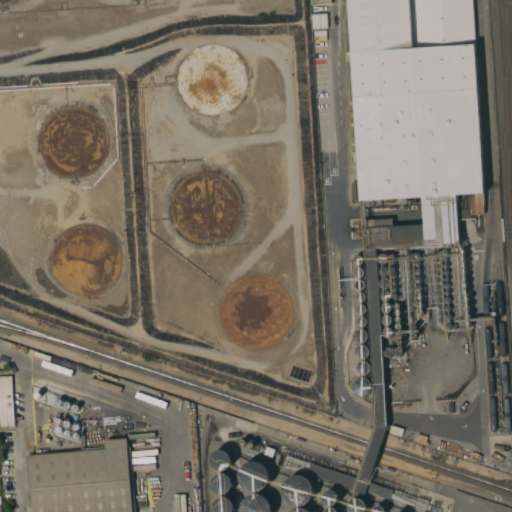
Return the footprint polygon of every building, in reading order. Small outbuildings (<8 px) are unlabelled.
[(407,198),(408,204),(404,204),(404,205),(403,206),(402,207),(401,208),(400,208),(398,207),(397,207),(396,204),(395,204),(395,206),(394,207),(393,208),(391,208),(390,209),(389,208),(388,208),(387,207),(387,205),(385,205),(385,206),(384,207),(383,208),(382,208),(381,208),(380,207),(379,206),(377,206),(377,207),(376,208),(375,208),(374,208),(373,208),(372,207),(372,206),(370,206),(369,207),(368,209),(366,209),(365,209),(364,208),(364,201),(360,201),(355,117),(350,118),(349,112),(355,111),(348,0),(471,0),(484,201),(483,214),(472,215),(472,218),(458,218),(459,243),(376,248),(377,254),(365,255),(363,228),(367,228),(366,220),(392,218),(392,226),(424,224),(422,197),(407,198)] [(327,28),(312,29),(311,14),(326,13),(327,28)] [(228,111),(222,114),(217,116),(210,116),(204,116),(198,114),(193,112),(187,108),(183,104),(179,99),(176,93),(175,87),(174,81),(174,75),(176,69),(178,63),(182,58),(186,54),(191,50),(197,47),(203,46),(209,45),(215,45),(221,47),(227,49),(232,53),(236,57),(240,62),(243,68),(244,74),(245,80),(245,86),(243,92),(241,98),(237,103),(233,107),(228,111)] [(81,178),(74,179),(68,179),(62,178),(56,176),(50,172),(45,168),(41,163),(38,157),(36,151),(35,145),(36,139),(37,132),(39,126),(42,121),(47,116),(52,112),(57,109),(63,107),(70,106),(76,106),(82,107),(88,110),(94,113),(98,117),(102,122),(106,128),(108,134),(109,140),(108,147),(107,153),(105,159),(101,164),(97,169),(92,173),(87,176),(81,178)] [(206,244),(200,244),(194,243),(188,241),(183,238),(178,234),(174,229),(171,223),(169,217),(168,211),(168,205),(169,199),(171,193),(174,188),(178,183),(183,179),(188,176),(194,173),(200,172),(206,172),(212,173),(218,175),(224,179),(229,183),(233,187),(236,193),(238,199),(239,205),(239,211),(238,217),(236,223),(233,229),(229,233),(224,238),(218,241),(213,243),(206,244)] [(258,208),(256,208),(254,207),(253,206),(252,204),(253,202),(253,201),(255,200),(256,199),(258,199),(259,200),(260,200),(261,201),(261,202),(262,203),(261,205),(261,206),(260,208),(258,208)] [(261,225),(260,226),(258,225),(257,225),(256,224),(255,222),(255,220),(255,219),(256,218),(257,217),(259,217),(259,216),(261,217),(262,217),(263,219),(264,220),(264,222),(263,224),(262,225),(261,225)] [(89,292),(83,293),(77,292),(72,291),(66,288),(61,285),(57,281),(53,276),(51,271),(49,265),(49,259),(49,253),(50,247),(53,241),(56,236),(60,232),(65,229),(71,226),(76,224),(82,224),(88,224),(94,226),(100,228),(105,231),(109,236),(112,241),(115,246),(117,252),(117,258),(117,264),(115,270),(113,275),(110,280),(105,284),(101,288),(95,291),(89,292)] [(385,264),(384,264),(382,264),(380,263),(379,262),(378,260),(378,258),(378,257),(379,256),(380,254),(382,253),(383,253),(385,254),(387,255),(388,256),(388,258),(388,260),(388,261),(386,263),(385,264)] [(360,266),(359,266),(357,266),(355,265),(354,264),(353,263),(353,261),(353,259),(354,258),(355,256),(357,255),(359,255),(360,255),(361,256),(362,257),(363,259),(363,261),(363,262),(362,264),(361,265),(360,266)] [(384,276),(383,276),(382,276),(380,275),(379,273),(379,272),(379,270),(380,268),(380,267),(382,266),(384,266),(385,266),(387,267),(388,267),(389,269),(389,271),(389,273),(388,275),(386,276),(384,276)] [(361,278),(359,278),(357,278),(356,277),(355,276),(354,274),(354,272),(355,270),(357,268),(359,267),(361,268),(363,268),(364,270),(365,272),(365,273),(364,275),(364,276),(363,277),(361,278)] [(271,344),(265,346),(259,348),(253,348),(246,347),(240,345),(235,341),(230,337),(225,333),(222,327),(220,321),(219,315),(219,308),(220,302),(222,296),(225,290),(229,285),(234,281),(239,278),(245,276),(251,274),(258,274),(264,275),(270,277),(276,281),(281,285),(285,289),(288,295),(290,301),(292,307),(292,314),(291,320),(289,326),(285,332),(281,337),(277,341),(271,344)] [(387,289),(386,289),(384,289),(382,288),(381,287),(380,285),(380,284),(380,283),(381,281),(382,279),(383,279),(384,278),(386,278),(388,279),(389,280),(390,282),(390,283),(390,285),(390,286),(388,288),(387,289)] [(360,290),(359,290),(358,290),(356,289),(355,287),(354,286),(354,284),(355,283),(356,281),(357,280),(358,280),(360,279),(361,280),(363,281),(364,282),(365,284),(365,286),(364,287),(363,289),(362,289),(360,290)] [(388,299),(387,300),(385,301),(383,300),(382,299),(381,299),(380,297),(380,295),(380,293),(381,292),(382,291),(384,290),(385,290),(387,291),(389,291),(390,293),(390,294),(390,296),(390,297),(389,299),(388,299)] [(363,302),(361,302),(359,302),(358,302),(356,300),(355,298),(355,296),(356,294),(357,293),(359,292),(361,292),(362,292),(363,293),(364,294),(365,296),(365,297),(365,298),(365,300),(363,301),(363,302)] [(388,313),(386,313),(385,313),(383,312),(382,311),(381,309),(381,308),(382,306),(382,305),(384,304),(385,303),(386,303),(388,303),(390,304),(391,305),(392,307),(392,308),(391,310),(390,311),(389,313),(388,313)] [(363,314),(361,315),(359,314),(358,314),(357,312),(356,311),(356,309),(356,308),(357,306),(358,305),(360,304),(361,304),(363,304),(364,305),(365,306),(366,308),(366,310),(366,311),(366,312),(364,314),(363,314)] [(389,325),(387,325),(385,325),(384,324),(383,323),(382,321),(382,320),(382,319),(383,317),(384,316),(386,315),(388,315),(389,315),(390,316),(391,317),(392,319),(392,320),(392,322),(391,324),(390,324),(389,325)] [(364,327),(362,327),(360,327),(359,326),(358,325),(357,324),(357,322),(357,320),(358,319),(359,318),(360,317),(362,317),(363,317),(364,318),(366,319),(367,320),(367,321),(367,323),(366,324),(365,326),(364,327)] [(388,338),(387,337),(386,337),(384,336),(383,335),(383,333),(383,331),(384,329),(385,328),(386,328),(387,327),(389,327),(390,328),(391,329),(393,330),(393,332),(393,334),(393,335),(392,336),(390,337),(388,338)] [(365,342),(362,343),(360,343),(359,343),(356,342),(355,340),(354,338),(354,335),(354,334),(355,332),(357,330),(360,329),(361,329),(363,330),(365,331),(367,333),(368,335),(368,337),(367,340),(366,341),(365,342)] [(365,358),(362,359),(361,359),(359,358),(357,357),(355,355),(355,353),(355,350),(355,349),(357,347),(359,346),(361,345),(362,345),(365,346),(367,347),(367,348),(368,350),(369,353),(368,355),(367,357),(365,358)] [(364,375),(363,375),(361,375),(359,374),(357,372),(356,371),(356,368),(356,366),(358,363),(359,362),(362,361),(364,361),(366,361),(368,363),(369,364),(370,366),(370,368),(370,370),(369,373),(367,374),(364,375)] [(14,425),(0,425),(0,376),(11,376),(14,425)] [(367,395),(366,396),(364,397),(363,397),(361,397),(359,397),(358,396),(356,396),(355,395),(354,393),(353,392),(352,390),(352,389),(351,387),(352,385),(352,384),(353,382),(354,381),(355,379),(357,379),(358,378),(360,377),(362,377),(363,378),(365,378),(366,379),(368,380),(369,381),(370,382),(371,384),(371,386),(371,387),(371,389),(370,391),(370,392),(369,394),(367,395)] [(403,429),(401,437),(389,433),(391,425),(403,429)] [(106,449),(105,440),(126,438),(127,447),(130,447),(135,511),(30,511),(30,506),(30,507),(29,497),(25,456),(28,455),(106,449)] [(281,445),(287,447),(284,454),(279,453),(281,445)] [(221,471),(219,471),(217,470),(215,469),(214,468),(213,466),(212,465),(211,463),(211,461),(211,459),(211,457),(212,455),(213,454),(214,452),(215,451),(217,450),(219,449),(221,449),(222,449),(224,449),(226,450),(228,451),(229,452),(231,453),(232,455),(232,457),(233,459),(233,461),(232,463),(232,464),(231,466),(230,468),(228,469),(227,470),(225,471),(223,471),(221,471)] [(256,492),(254,492),(251,492),(249,492),(246,490),(244,489),(242,487),(240,485),(239,483),(238,480),(238,477),(238,475),(239,472),(240,470),(242,467),(243,465),(246,464),(248,463),(251,462),(253,462),(256,462),(258,462),(261,464),(263,465),(265,467),(267,469),(268,471),(269,474),(269,477),(269,479),(268,482),(267,484),(265,487),(264,489),(261,490),(259,491),(256,492)] [(222,495),(220,494),(219,494),(217,493),(216,492),(215,491),(214,489),(213,487),(213,486),(213,484),(213,482),(214,481),(214,479),(215,478),(217,477),(218,476),(220,475),(222,475),(223,475),(225,475),(227,475),(228,476),(229,477),(231,479),(232,480),(232,482),(233,483),(233,485),(232,487),(232,489),(231,490),(230,491),(229,493),(227,494),(225,494),(224,494),(222,495)] [(295,507),(293,506),(290,505),(288,504),(286,502),(284,499),(283,497),(282,494),(282,491),(282,489),(283,486),(284,483),(286,481),(288,479),(290,478),(293,477),(295,476),(298,476),(301,476),(303,476),(306,478),(308,479),(310,481),(312,483),(313,486),(313,489),(314,491),(314,494),(313,497),(312,499),(310,502),(308,503),(306,505),(303,506),(301,507),(298,507),(295,507)] [(332,506),(331,506),(329,506),(327,505),(325,504),(324,502),(323,499),(323,498),(323,495),(324,493),(327,491),(329,490),(331,490),(333,490),(336,491),(337,492),(338,494),(338,495),(339,496),(339,499),(338,502),(337,503),(335,505),(332,506)] [(241,511),(241,510),(241,507),(241,504),(242,502),(244,500),(246,497),(248,496),(250,494),(253,494),(255,493),(258,493),(261,494),(263,495),(266,496),(268,498),(269,500),(271,502),(272,505),(272,508),(272,510),(272,511),(241,511)] [(214,511),(213,511),(213,509),(213,507),(213,505),(213,503),(214,501),(215,500),(217,499),(218,498),(220,497),(222,496),(224,496),(226,496),(228,497),(229,498),(231,499),(232,500),(233,502),(234,504),(234,506),(235,508),(234,509),(234,511),(233,511),(214,511)] [(349,511),(348,510),(348,509),(348,507),(348,506),(348,504),(349,503),(350,501),(351,500),(353,499),(354,499),(356,498),(357,498),(359,498),(360,499),(362,499),(363,500),(364,502),(365,503),(366,504),(366,506),(366,508),(366,509),(366,511),(365,511),(349,511)]
